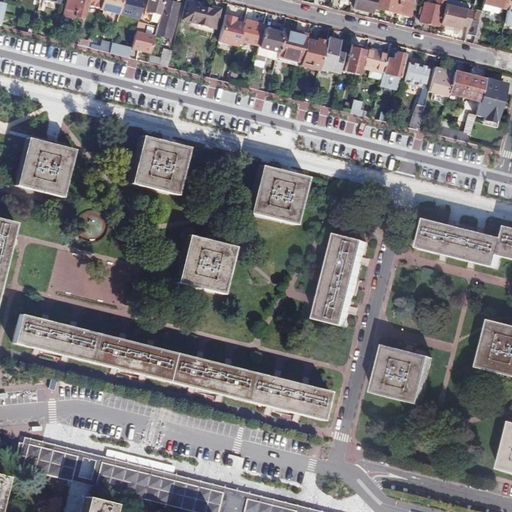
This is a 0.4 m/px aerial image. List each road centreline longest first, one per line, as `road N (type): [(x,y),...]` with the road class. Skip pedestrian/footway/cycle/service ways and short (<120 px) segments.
road 1 (residential): [(408,155),(0,52)]
road 2 (residential): [(402,182),(0,83)]
road 3 (residential): [(334,470),(74,409),(0,415)]
road 4 (residential): [(402,182),(334,470)]
road 5 (residential): [(253,0),(511,64)]
